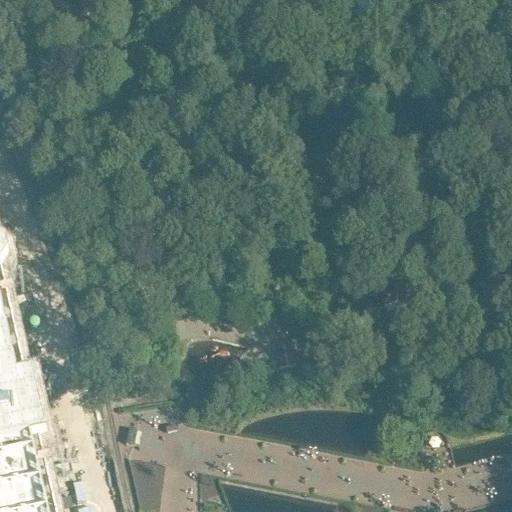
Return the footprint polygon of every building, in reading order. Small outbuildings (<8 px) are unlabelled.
[(10,0),(0,0),(0,50),(16,49),(13,18),(10,0)] [(79,0),(82,16),(106,13),(104,0),(79,0)] [(375,0),(354,0),(353,6),(363,10),(361,13),(370,16),(375,0)] [(154,64),(152,62),(150,61),(147,61),(145,62),(143,63),(141,66),(141,68),(141,71),(142,73),(145,75),(147,76),(150,76),(152,75),(154,74),(155,72),(156,69),(155,67),(154,64)] [(328,142),(325,144),(321,148),(320,151),(320,155),(322,159),(323,161),(327,163),(330,164),(334,163),(337,162),(340,159),(341,156),(342,154),(341,150),(340,146),(337,144),(334,142),(328,142)] [(429,142),(427,143),(425,145),(424,147),(423,150),(424,152),(425,155),(427,156),(430,157),(432,157),(435,156),(437,154),(438,152),(439,149),(438,147),(436,144),(434,143),(431,142),(429,142)] [(103,167),(84,155),(74,172),(92,183),(103,167)] [(0,511),(53,511),(51,499),(51,498),(52,498),(51,496),(50,496),(47,483),(48,483),(48,481),(47,481),(43,468),(45,468),(44,467),(44,466),(43,466),(40,454),(42,453),(42,455),(51,453),(49,445),(47,445),(41,422),(35,394),(37,394),(36,390),(35,385),(27,387),(28,389),(26,389),(23,377),(24,377),(23,375),(22,375),(19,362),(20,362),(20,359),(19,360),(16,347),(17,346),(17,344),(15,344),(12,331),(14,331),(13,330),(13,329),(12,329),(9,316),(10,316),(10,314),(9,314),(6,301),(7,301),(6,298),(5,299),(2,286),(3,286),(5,283),(10,276),(11,274),(8,260),(0,254),(0,511)] [(176,310),(159,286),(143,297),(160,322),(176,310)] [(409,289),(390,287),(387,311),(406,313),(409,289)] [(299,345),(281,352),(284,362),(287,368),(288,370),(306,363),(303,354),(299,345)]
